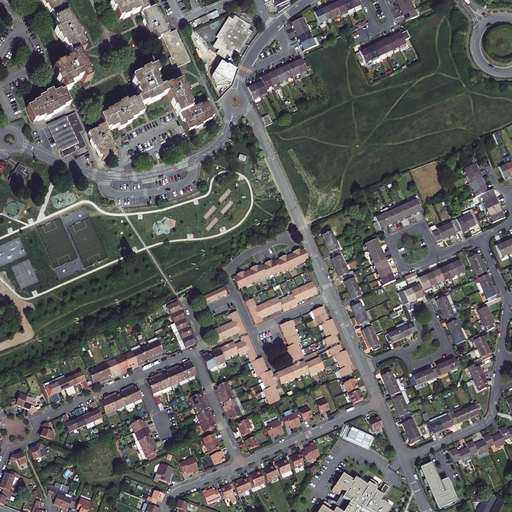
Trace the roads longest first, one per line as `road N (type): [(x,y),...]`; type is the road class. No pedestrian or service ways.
road 1 (residential): [(244,104),(332,296)]
road 2 (residential): [(10,447),(32,443),(34,421),(138,375)]
road 3 (residential): [(403,351),(419,339),(412,312),(429,305),(448,350),(410,367)]
road 4 (residential): [(380,403),(240,464)]
road 5 (residential): [(289,237),(226,272),(251,332)]
road 6 (residential): [(94,174),(115,194),(153,192),(186,182),(198,157)]
road 7 (residential): [(404,459),(487,422),(496,391)]
road 8 (residential): [(240,464),(192,352)]
